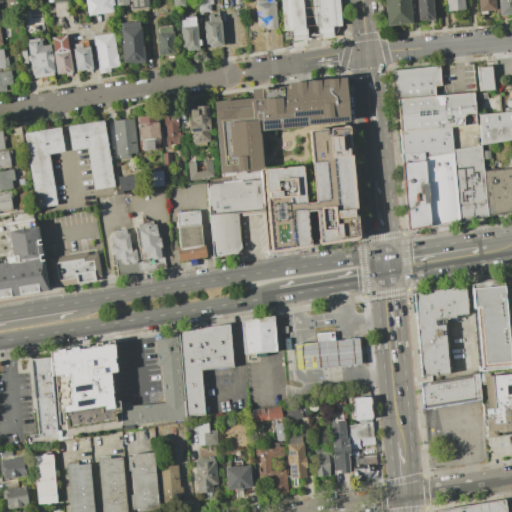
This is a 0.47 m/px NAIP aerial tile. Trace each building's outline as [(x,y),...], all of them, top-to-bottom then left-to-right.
[(18,0),(20,7),(5,9),(3,0),(18,0)] [(53,6),(52,2),(67,0),(68,14),(48,17),(47,7),(53,6)] [(111,0),(112,4),(110,4),(111,11),(86,15),(83,0),(111,0)] [(145,0),(146,7),(129,8),(128,1),(127,1),(126,0),(145,0)] [(196,0),(210,0),(211,1),(208,2),(209,11),(197,11),(196,0)] [(254,0),(271,0),(272,1),(273,1),(275,28),(265,29),(264,27),(256,28),(254,0)] [(282,0),(284,29),(294,28),(294,39),(314,38),(335,37),(334,32),(338,30),(339,27),(336,0),(282,0)] [(407,0),(409,23),(386,25),(383,0),(407,0)] [(416,21),(414,0),(430,0),(432,19),(416,21)] [(462,0),(463,9),(445,11),(444,0),(462,0)] [(477,10),(476,0),(493,0),(494,8),(477,10)] [(511,14),(502,16),(500,0),(511,0),(511,14)] [(36,11),(38,21),(25,23),(23,13),(36,11)] [(207,20),(207,14),(211,14),(211,12),(217,12),(218,20),(219,19),(221,46),(208,47),(208,44),(203,44),(202,21),(207,20)] [(179,20),(184,19),(183,17),(193,16),(194,23),(195,23),(196,39),(199,39),(199,44),(197,45),(197,49),(185,50),(184,46),(181,47),(179,20)] [(120,28),(119,23),(137,22),(137,27),(139,26),(140,46),(142,46),(143,63),(131,63),(131,62),(121,63),(118,28),(120,28)] [(156,32),(156,28),(170,27),(170,31),(171,31),(173,53),(170,53),(171,58),(166,59),(165,54),(157,54),(155,32),(156,32)] [(112,32),(117,66),(107,68),(108,72),(97,73),(91,35),(112,32)] [(64,35),(70,74),(64,75),(64,72),(55,74),(49,37),(64,35)] [(39,40),(40,45),(48,44),(52,71),(51,71),(52,75),(33,77),(32,74),(30,74),(26,42),(27,42),(26,39),(37,37),(38,40),(39,40)] [(74,48),(73,43),(86,41),(91,70),(85,71),(85,70),(75,71),(71,49),(74,48)] [(479,65),(496,63),(499,92),(482,94),(479,65)] [(399,99),(396,71),(441,66),(443,85),(437,85),(438,96),(399,99)] [(0,71),(9,70),(11,83),(3,84),(4,90),(0,90),(0,71)] [(270,251),(264,171),(263,169),(260,170),(230,175),(219,177),(213,102),(248,98),(251,98),(250,88),(288,85),(288,83),(295,82),(345,78),(348,123),(349,135),(358,238),(317,244),(310,245),(270,251)] [(401,131),(399,99),(438,96),(475,93),(478,125),(453,127),(401,131)] [(206,142),(206,146),(194,147),(194,143),(193,143),(191,131),(189,131),(188,120),(190,120),(189,109),(197,108),(197,106),(207,105),(209,130),(210,142),(206,142)] [(483,144),(511,140),(511,112),(481,115),(483,144)] [(159,143),(153,144),(154,149),(140,151),(139,140),(137,116),(157,115),(159,138),(159,143)] [(166,128),(164,128),(163,116),(176,115),(176,120),(178,119),(178,126),(177,127),(178,133),(181,132),(182,144),(166,145),(165,136),(166,135),(166,128)] [(133,118),(137,152),(129,153),(130,158),(120,159),(120,154),(116,155),(112,121),(133,118)] [(68,126),(71,150),(88,147),(95,188),(113,185),(103,121),(68,126)] [(403,153),(401,131),(453,127),(455,149),(426,151),(403,153)] [(55,205),(47,155),(64,152),(60,128),(23,134),(35,208),(55,205)] [(455,149),(483,144),(486,171),(490,217),(461,221),(455,149)] [(8,151),(11,150),(13,163),(10,163),(11,167),(0,169),(0,150),(8,149),(8,151)] [(426,151),(455,149),(461,221),(433,225),(426,151)] [(403,153),(426,151),(433,225),(410,229),(403,153)] [(162,154),(171,153),(172,164),(163,165),(162,154)] [(187,179),(186,162),(193,161),(194,171),(204,170),(203,160),(210,160),(212,176),(187,179)] [(486,171),(511,169),(511,212),(490,217),(486,171)] [(0,171),(8,170),(11,185),(9,185),(10,189),(0,190),(0,171)] [(163,186),(152,187),(151,171),(162,170),(163,186)] [(238,213),(240,247),(235,254),(213,257),(207,183),(231,181),(230,175),(260,170),(264,211),(238,213)] [(134,174),(136,188),(119,190),(117,176),(134,174)] [(0,210),(0,192),(8,191),(11,191),(12,198),(9,198),(11,209),(0,210)] [(176,213),(199,211),(202,244),(204,244),(206,258),(178,262),(176,248),(179,248),(176,213)] [(0,295),(46,288),(35,213),(0,217),(0,295)] [(136,225),(159,221),(167,268),(141,272),(139,259),(142,259),(136,225)] [(141,272),(118,276),(111,238),(117,237),(116,232),(127,231),(128,235),(132,235),(135,250),(137,249),(139,259),(141,272)] [(101,276),(97,254),(88,255),(87,252),(50,258),(55,286),(94,280),(94,277),(101,276)] [(470,285),(503,281),(510,368),(477,372),(470,285)] [(415,292),(431,291),(445,289),(458,288),(466,287),(468,313),(456,315),(456,317),(437,319),(438,326),(446,325),(451,373),(424,376),(415,292)] [(241,321),(272,316),(276,352),(244,355),(241,321)] [(186,416),(205,414),(201,369),(221,367),(233,366),(229,323),(202,327),(178,331),(186,416)] [(120,401),(130,400),(130,404),(164,401),(160,365),(157,366),(154,335),(176,332),(184,418),(122,424),(120,401)] [(316,342),(315,333),(334,332),(335,340),(337,365),(318,367),(316,342)] [(335,340),(337,365),(349,364),(359,364),(357,339),(347,339),(335,340)] [(51,352),(112,342),(121,429),(59,437),(51,352)] [(293,344),(299,344),(316,342),(318,367),(302,368),(295,369),(293,344)] [(57,438),(41,439),(41,435),(38,435),(31,358),(50,356),(57,438)] [(421,382),(478,374),(482,400),(425,407),(421,382)] [(484,376),(510,374),(511,396),(511,429),(488,431),(484,376)] [(353,397),(370,396),(372,418),(355,419),(353,397)] [(302,417),(282,419),(280,405),(301,403),(302,417)] [(258,423),(258,420),(253,421),(251,409),(280,404),(281,417),(264,419),(264,422),(258,423)] [(216,429),(218,444),(198,445),(197,431),(196,420),(208,419),(208,430),(216,429)] [(349,453),(348,453),(349,471),(340,472),(340,468),(334,469),(334,466),(330,420),(344,419),(346,436),(348,436),(349,453)] [(347,423),(372,421),(373,436),(361,438),(359,438),(350,439),(349,439),(347,423)] [(361,438),(373,436),(374,444),(361,445),(361,438)] [(350,439),(359,438),(360,448),(351,449),(350,439)] [(304,455),(305,455),(306,466),(305,466),(305,475),(289,477),(288,463),(287,463),(286,454),(288,454),(287,443),(303,441),(304,455)] [(270,469),(272,469),(285,468),(287,492),(273,493),(272,478),(260,479),(259,470),(259,464),(255,465),(254,446),(266,445),(284,444),(284,456),(269,457),(270,469)] [(327,447),(330,447),(332,467),(329,467),(330,474),(316,475),(314,448),(327,447)] [(0,450),(11,448),(12,455),(1,457),(0,450)] [(132,455),(132,452),(153,450),(158,507),(137,509),(137,507),(132,508),(131,493),(132,493),(130,469),(129,469),(127,455),(132,455)] [(56,501),(38,503),(33,455),(52,453),(56,501)] [(98,461),(98,456),(109,455),(110,457),(122,456),(126,511),(101,511),(98,464),(98,461)] [(351,456),(352,475),(359,475),(359,472),(373,471),(372,463),(363,463),(363,457),(358,458),(358,455),(351,456)] [(1,459),(22,456),(25,475),(3,478),(2,471),(0,471),(0,459),(1,459)] [(194,472),(196,472),(195,459),(215,457),(217,482),(211,483),(212,490),(197,492),(197,484),(197,482),(195,482),(194,472)] [(78,463),(90,462),(93,511),(70,511),(67,462),(77,462),(78,463)] [(182,486),(183,494),(180,494),(180,499),(161,500),(158,465),(177,464),(179,486),(182,486)] [(250,486),(226,488),(224,466),(249,464),(250,486)] [(17,486),(6,488),(5,481),(16,479),(17,486)] [(5,499),(3,499),(1,490),(4,489),(4,488),(6,488),(17,486),(25,485),(25,486),(28,486),(29,494),(27,495),(28,504),(7,508),(5,499)] [(432,511),(503,501),(504,511),(432,511)]
